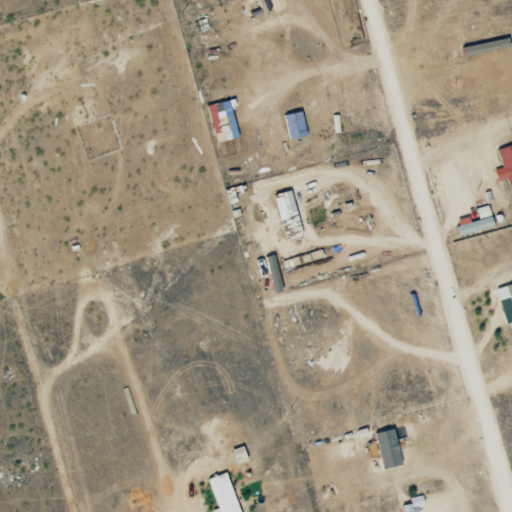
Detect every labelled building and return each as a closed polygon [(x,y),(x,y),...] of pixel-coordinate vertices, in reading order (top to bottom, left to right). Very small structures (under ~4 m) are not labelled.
[(204,106),(214,144),(236,138),(227,101),(204,106)] [(287,140),(305,136),(298,112),(281,116),(287,140)] [(511,144),(495,150),(500,168),(491,171),(494,182),(504,179),(509,193),(511,192),(511,144)] [(283,241),(300,236),(288,191),(271,195),(283,241)] [(511,283),(493,289),(503,325),(511,322),(511,283)] [(371,434),(380,470),(399,466),(390,430),(371,434)] [(245,462),(240,447),(228,451),(233,466),(245,462)] [(214,510),(210,511),(235,511),(225,474),(205,479),(214,510)] [(400,511),(411,511),(411,510),(422,508),(419,496),(407,499),(408,504),(399,506),(400,511)]
